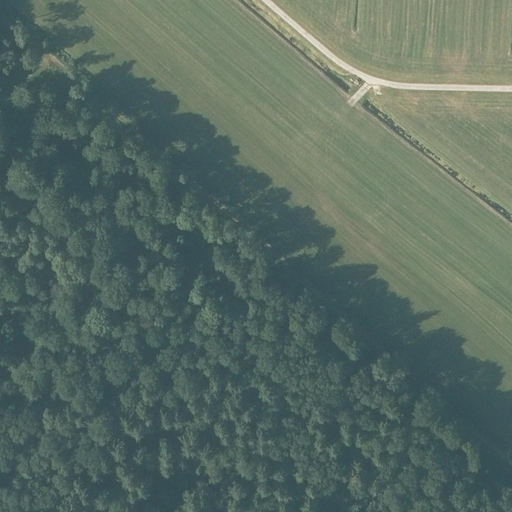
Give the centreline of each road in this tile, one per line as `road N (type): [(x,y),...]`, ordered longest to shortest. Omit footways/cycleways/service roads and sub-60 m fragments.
road 1 (track): [(352,511),(442,415)]
road 2 (track): [(0,14),(49,59),(0,99)]
